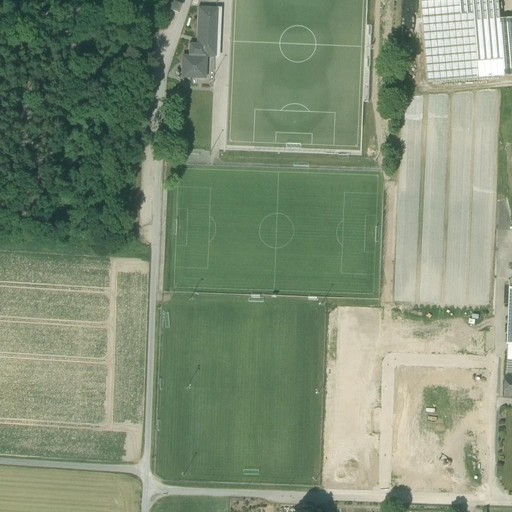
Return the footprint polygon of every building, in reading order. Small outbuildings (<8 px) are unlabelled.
[(472,0),(420,0),(422,18),(473,14),(472,0)] [(498,0),(472,0),(473,14),(477,62),(503,60),(498,0)] [(180,6),(172,3),(169,11),(177,14),(180,6)] [(195,40),(211,40),(212,16),(217,16),(217,9),(196,8),(195,40)] [(478,70),(477,62),(473,14),(422,18),(427,80),(478,76),(478,70)] [(211,45),(195,45),(187,45),(187,57),(204,58),(215,58),(215,51),(211,51),(211,45)] [(204,58),(187,57),(181,57),(181,78),(204,78),(204,58)] [(478,70),(504,68),(503,60),(477,62),(478,70)]
